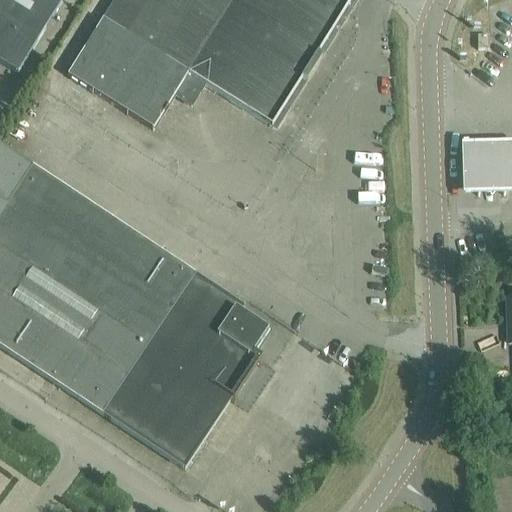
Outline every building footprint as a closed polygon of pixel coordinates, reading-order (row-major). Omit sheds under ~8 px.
[(0,0),(0,65),(17,76),(63,0),(0,0)] [(185,0),(116,0),(102,23),(204,87),(266,126),(276,133),(310,78),(185,0)] [(306,0),(185,0),(310,78),(345,24),(306,0)] [(306,0),(345,24),(359,0),(306,0)] [(204,87),(102,23),(67,79),(153,133),(175,98),(191,108),(204,87)] [(477,51),(488,51),(488,38),(477,38),(477,51)] [(511,147),(461,149),(462,198),(511,197),(511,147)] [(0,151),(0,217),(30,172),(0,151)] [(30,172),(0,217),(0,349),(101,416),(184,471),(258,360),(253,357),(268,335),(240,317),(243,312),(192,279),(30,172)] [(494,399),(479,400),(480,410),(494,409),(494,399)]
